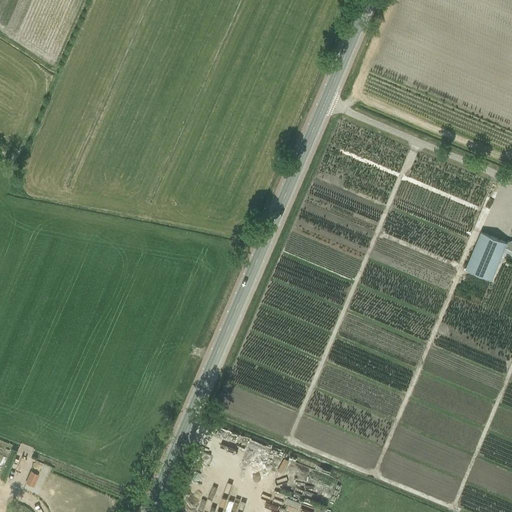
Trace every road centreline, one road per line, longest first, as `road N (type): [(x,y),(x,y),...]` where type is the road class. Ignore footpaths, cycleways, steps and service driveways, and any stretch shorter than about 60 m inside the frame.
road 1 (primary): [(148,511),(368,0)]
road 2 (track): [(511,181),(324,101)]
